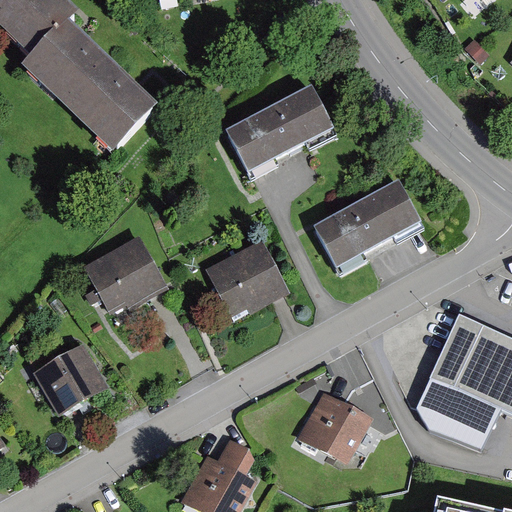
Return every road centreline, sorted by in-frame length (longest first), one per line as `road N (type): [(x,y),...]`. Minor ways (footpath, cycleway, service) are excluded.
road 1 (residential): [(511,225),(19,511)]
road 2 (secondary): [(511,195),(433,128),(338,0)]
